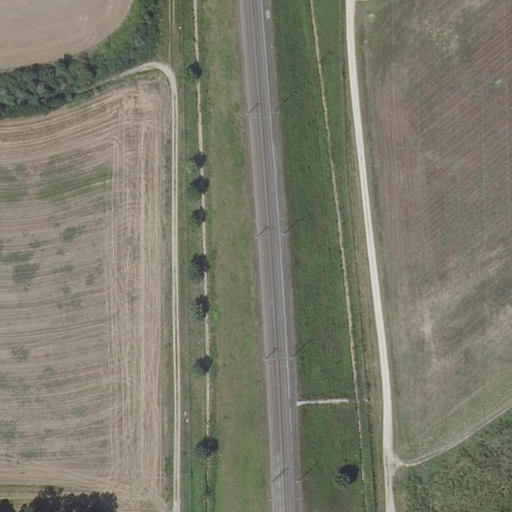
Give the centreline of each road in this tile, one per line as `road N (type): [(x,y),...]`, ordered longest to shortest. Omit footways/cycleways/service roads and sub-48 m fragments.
road 1 (track): [(392,511),(351,0)]
road 2 (track): [(173,57),(178,511)]
road 3 (track): [(173,57),(70,92),(0,99)]
road 4 (track): [(511,403),(416,463),(391,461)]
